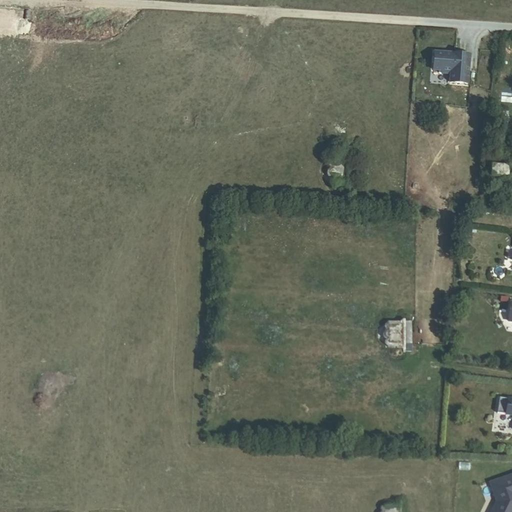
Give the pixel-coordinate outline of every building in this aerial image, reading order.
[(469,88),(472,59),(437,56),(435,73),(444,74),(444,77),(453,77),(452,86),(469,88)] [(501,130),(507,130),(508,111),(500,110),(499,117),(501,117),(501,130)] [(340,192),(343,193),(346,149),(342,149),(341,155),(331,154),(331,164),(324,164),(322,167),(325,170),(322,172),(322,176),(325,177),(322,180),(326,183),(339,185),(340,192)] [(483,180),(496,180),(503,184),(504,163),(496,165),(483,165),(483,180)] [(398,352),(402,353),(401,320),(396,321),(396,324),(383,323),(379,327),(382,331),(377,333),(377,338),(381,340),(378,344),(382,346),(395,347),(398,352)] [(511,398),(502,397),(499,412),(511,413),(511,398)] [(487,511),(511,511),(511,475),(488,483),(493,502),(487,511)]
